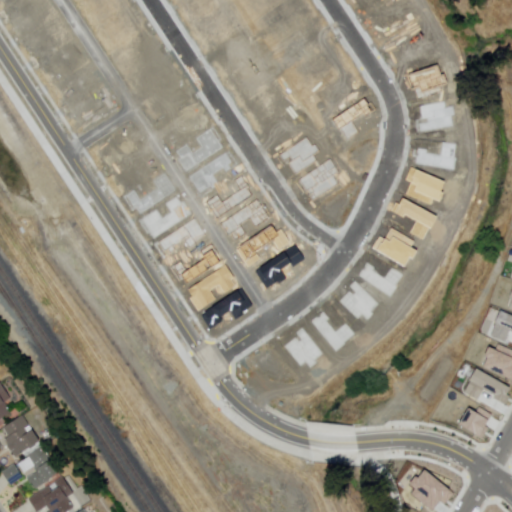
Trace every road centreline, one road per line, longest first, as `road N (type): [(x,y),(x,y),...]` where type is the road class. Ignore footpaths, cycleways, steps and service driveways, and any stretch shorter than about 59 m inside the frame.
road 1 (residential): [(0,61),(211,369),(252,419),(303,441)]
road 2 (residential): [(207,363),(324,278),(355,234),(386,161),(392,120),(385,92),(324,0)]
road 3 (residential): [(146,0),(276,200),(344,252)]
